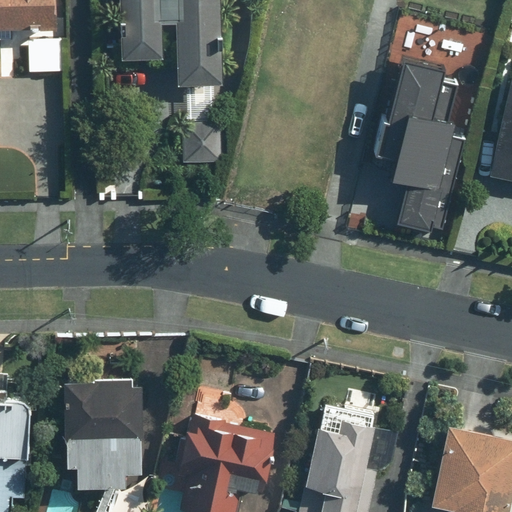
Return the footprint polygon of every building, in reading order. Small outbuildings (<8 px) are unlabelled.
[(0,0),(0,27),(58,28),(58,0),(0,0)] [(225,0),(103,0),(103,14),(120,14),(120,60),(168,60),(168,27),(183,27),(183,80),(226,80),(225,0)] [(31,38),(30,72),(63,73),(63,39),(31,38)] [(454,111),(448,109),(457,74),(440,70),(443,56),(402,46),(379,145),(394,149),(390,167),(405,171),(396,210),(443,221),(465,129),(450,126),(454,111)] [(511,80),(489,171),(511,176),(511,80)] [(226,123),(187,123),(187,161),(226,161),(226,123)] [(61,442),(65,442),(64,466),(76,467),(75,485),(122,487),(123,474),(138,474),(142,384),(64,380),(61,442)] [(28,401),(0,399),(0,511),(11,511),(12,495),(23,496),(25,458),(28,401)] [(191,413),(189,425),(186,425),(178,474),(185,476),(179,510),(191,511),(221,511),(226,487),(256,492),(259,476),(266,478),(273,439),(205,428),(207,416),(191,413)] [(353,511),(372,428),(342,422),(340,433),(318,429),(300,511),(353,511)] [(511,443),(444,429),(428,507),(451,511),(506,511),(511,484),(511,443)]
